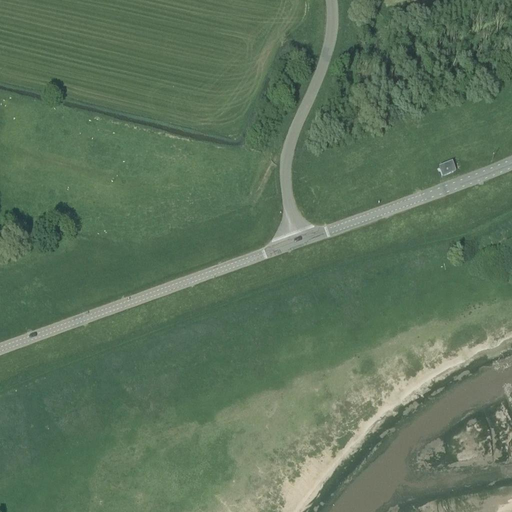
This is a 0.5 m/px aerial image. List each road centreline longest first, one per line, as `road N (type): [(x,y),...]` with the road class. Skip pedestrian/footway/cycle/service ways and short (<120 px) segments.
road 1 (tertiary): [(0,351),(299,241)]
road 2 (unclassified): [(331,0),(324,60),(290,140),(283,183),(299,241)]
road 3 (tertiary): [(299,241),(511,164)]
